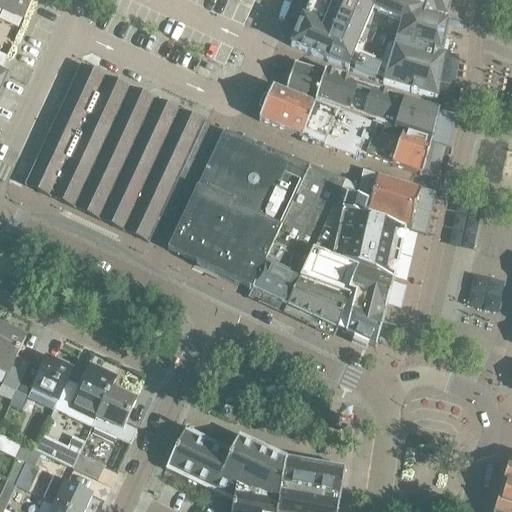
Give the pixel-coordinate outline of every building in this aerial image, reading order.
[(5,0),(1,11),(24,22),(34,0),(5,0)] [(451,0),(311,0),(303,19),(291,46),(320,58),(379,84),(436,101),(442,63),(443,60),(438,58),(438,56),(438,55),(446,19),(447,16),(451,0)] [(25,187),(252,292),(310,168),(226,129),(84,61),(25,187)] [(294,65),(285,94),(314,103),(376,127),(375,129),(431,145),(438,113),(405,103),(405,101),(357,86),(357,85),(341,80),(342,78),(324,72),(324,74),(294,65)] [(314,103),(285,94),(272,90),(268,100),(265,99),(262,100),(258,110),(259,112),(262,114),(258,124),(323,150),(356,160),(358,155),(365,158),(365,157),(422,178),(431,145),(375,129),(376,127),(314,103)] [(298,283),(312,252),(345,183),(345,182),(310,168),(252,292),(286,308),(298,283)] [(405,231),(387,227),(374,223),(364,220),(377,177),(363,172),(358,188),(356,187),(345,183),(312,252),(393,283),(393,282),(394,281),(393,281),(399,258),(405,232),(405,231)] [(364,220),(374,223),(387,227),(405,231),(406,226),(411,227),(421,189),(377,176),(377,177),(364,220)] [(345,314),(343,313),(336,333),(376,350),(384,319),(383,319),(384,313),(385,313),(393,283),(312,252),(298,283),(348,302),(345,314)] [(286,308),(336,333),(343,313),(345,314),(348,302),(298,283),(286,308)] [(0,398),(10,403),(15,393),(29,364),(16,358),(25,338),(0,326),(0,372),(7,375),(0,389),(0,398)] [(53,412),(57,404),(67,382),(72,371),(69,370),(71,366),(57,360),(56,363),(46,359),(41,370),(29,364),(15,393),(28,399),(28,400),(53,412)] [(96,420),(115,380),(89,368),(80,388),(67,382),(57,404),(53,412),(92,430),(92,429),(96,420)] [(115,380),(96,420),(92,429),(130,448),(137,433),(124,426),(136,401),(111,390),(115,381),(115,380)] [(350,422),(339,420),(337,431),(348,433),(350,422)] [(165,472),(212,495),(232,453),(185,430),(165,472)] [(19,446),(0,437),(0,454),(13,460),(19,446)] [(41,456),(72,471),(79,457),(80,455),(41,437),(34,453),(41,456)] [(212,495),(233,505),(237,482),(280,490),(286,460),(239,438),(232,453),(212,495)] [(13,460),(17,462),(26,466),(34,470),(41,456),(34,453),(23,448),(19,446),(13,460)] [(79,457),(72,471),(98,483),(104,468),(79,457)] [(231,511),(337,511),(338,510),(345,470),(286,460),(280,490),(237,482),(233,505),(231,511)] [(17,462),(7,484),(16,489),(26,466),(17,462)] [(494,511),(511,511),(511,463),(509,463),(494,511)] [(43,501),(54,507),(65,511),(85,511),(92,497),(54,478),(43,501)] [(7,484),(0,498),(0,508),(5,511),(16,489),(7,484)]
